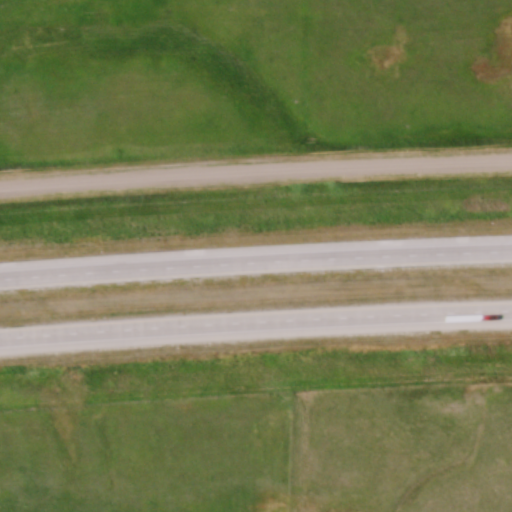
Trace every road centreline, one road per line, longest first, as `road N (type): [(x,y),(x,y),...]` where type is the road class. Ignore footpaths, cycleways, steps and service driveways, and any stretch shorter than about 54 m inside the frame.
road 1 (motorway): [(0,337),(511,309)]
road 2 (residential): [(0,191),(511,163)]
road 3 (motorway): [(511,251),(0,278)]
